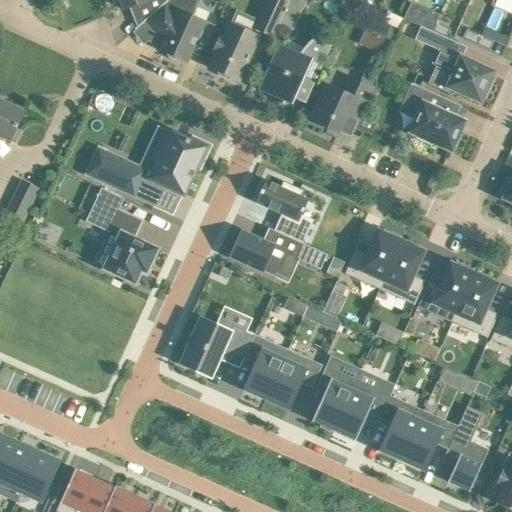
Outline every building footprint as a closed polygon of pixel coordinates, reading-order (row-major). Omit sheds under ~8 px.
[(119,0),(123,10),(130,8),(143,22),(135,29),(135,30),(145,21),(169,0),(119,0)] [(200,0),(169,0),(145,21),(156,34),(161,29),(168,32),(160,51),(167,54),(168,58),(172,60),(175,61),(179,60),(186,63),(205,21),(193,15),(200,0)] [(272,37),(288,1),(285,0),(265,0),(253,28),(272,37)] [(432,32),(437,22),(423,16),(419,26),(422,27),(432,32)] [(446,38),(451,29),(437,22),(432,32),(446,38)] [(238,80),(258,36),(231,23),(224,38),(221,36),(213,53),(217,54),(211,68),(217,71),(218,75),(228,80),(230,77),(238,80)] [(396,31),(384,26),(380,34),(378,38),(390,43),(396,31)] [(462,58),(466,48),(446,38),(432,32),(422,27),(417,38),(439,48),(461,58),(461,57),(462,58)] [(366,28),(358,44),(384,56),(390,43),(378,38),(380,34),(366,28)] [(476,45),(480,36),(467,30),(463,39),(476,45)] [(494,42),(480,36),(476,45),(490,51),(494,42)] [(314,40),(315,38),(314,37),(303,50),(299,56),(296,60),(279,53),(262,91),(283,100),(283,103),(284,103),(284,101),(290,104),(293,97),(305,102),(330,46),(314,40)] [(436,66),(428,83),(453,95),(456,90),(480,101),(486,88),(490,90),(496,77),(492,75),(494,73),(462,58),(461,57),(461,58),(439,48),(432,64),(436,66)] [(346,115),(358,121),(373,88),(372,88),(377,76),(364,71),(359,82),(350,78),(344,93),(326,85),(310,121),(337,134),(346,115)] [(382,73),(378,82),(396,91),(401,81),(382,73)] [(411,132),(414,133),(416,134),(414,137),(431,145),(432,141),(450,149),(452,145),(455,146),(460,136),(457,135),(463,122),(455,118),(461,106),(411,83),(410,84),(412,85),(401,111),(417,118),(411,132)] [(21,128),(16,126),(23,112),(0,101),(0,134),(14,141),(21,128)] [(101,167),(97,164),(90,178),(153,207),(163,184),(183,193),(195,167),(198,168),(197,169),(200,170),(200,169),(199,168),(208,146),(193,138),(193,136),(192,135),(190,138),(192,138),(190,141),(172,132),(157,164),(147,159),(144,167),(109,151),(101,167)] [(511,158),(508,157),(503,167),(511,170),(511,158)] [(511,177),(511,180),(505,178),(499,193),(504,195),(502,199),(511,203),(511,177)] [(22,181),(14,197),(30,204),(37,189),(22,181)] [(266,181),(256,203),(281,214),(274,230),(303,244),(314,220),(302,215),(308,200),(302,197),(304,191),(283,182),(281,187),(266,181)] [(131,237),(133,232),(136,233),(142,220),(119,209),(124,199),(101,188),(85,222),(119,237),(104,269),(135,284),(141,270),(147,273),(158,249),(131,237)] [(242,232),(231,257),(276,277),(283,260),(286,255),(292,258),(299,260),(320,270),(327,255),(275,231),(269,244),(242,232)] [(379,289),(401,241),(398,240),(399,237),(385,231),(383,233),(379,232),(380,231),(378,231),(367,255),(355,250),(345,274),(379,289)] [(413,276),(424,251),(422,250),(422,251),(401,241),(379,289),(414,305),(424,281),(413,276)] [(333,257),(327,273),(338,277),(344,262),(333,257)] [(452,322),(474,274),(471,273),(472,270),(458,263),(456,266),(452,264),(453,264),(451,263),(440,288),(428,283),(418,307),(452,322)] [(222,267),(218,275),(227,279),(230,271),(222,267)] [(486,309),(497,284),(495,283),(491,282),(492,279),(478,273),(477,275),(474,274),(452,322),(487,338),(497,314),(486,309)] [(341,297),(345,287),(336,283),(332,292),(341,297)] [(288,296),(283,308),(302,317),(308,305),(288,296)] [(308,305),(302,317),(318,323),(323,312),(308,305)] [(511,348),(511,320),(501,316),(491,339),(511,348)] [(189,347),(182,362),(203,372),(206,365),(213,369),(216,363),(216,364),(218,359),(239,368),(254,335),(232,325),(228,333),(201,321),(194,336),(191,334),(186,346),(189,347)] [(396,345),(401,333),(379,322),(373,334),(396,345)] [(266,400),(288,350),(254,335),(244,358),(256,363),(244,390),(266,400)] [(418,339),(412,351),(435,361),(440,348),(418,339)] [(312,388),(322,365),(288,350),(266,400),(288,410),(300,383),(312,388)] [(334,430),(356,380),(326,366),(315,390),(324,394),(312,421),(322,425),(321,427),(332,432),(333,430),(334,430)] [(467,377),(460,392),(471,397),(473,392),(478,382),(467,377)] [(367,414),(380,419),(390,395),(356,380),(334,430),(356,440),(367,414)] [(478,382),(473,392),(486,398),(491,387),(478,381),(478,382)] [(402,461),(424,410),(390,395),(380,419),(392,424),(380,451),(402,461)] [(467,406),(442,461),(454,466),(448,481),(470,491),(488,449),(470,441),(483,413),(467,406)] [(458,425),(424,410),(402,461),(423,471),(435,444),(447,449),(458,425)] [(0,482),(18,442),(0,434),(0,482)] [(0,494),(16,502),(39,452),(18,442),(0,482),(0,494)] [(61,461),(39,452),(16,502),(17,502),(21,493),(42,503),(61,461)] [(511,466),(509,473),(502,470),(496,483),(503,486),(496,503),(511,510),(511,466)] [(57,511),(78,511),(93,478),(76,471),(77,470),(75,469),(56,511),(57,511)] [(103,511),(114,488),(93,478),(78,511),(103,511)] [(128,511),(135,496),(115,487),(114,488),(103,511),(128,511)] [(153,511),(156,506),(155,506),(156,505),(135,496),(128,511),(153,511)]
